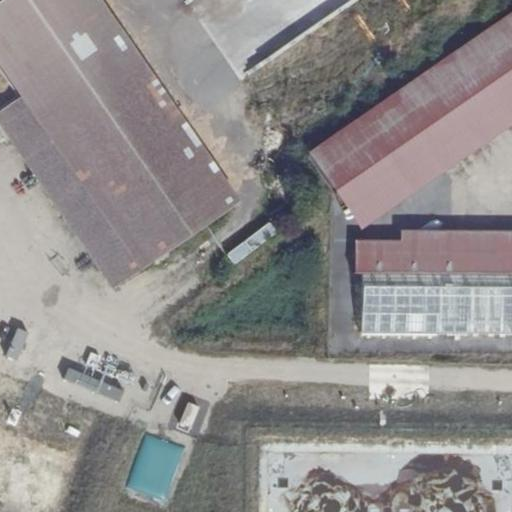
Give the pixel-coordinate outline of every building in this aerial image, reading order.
[(216,215),(67,0),(0,0),(0,79),(13,98),(0,107),(0,131),(109,289),(216,215)] [(511,116),(511,17),(314,155),(360,222),(511,116)] [(511,242),(511,231),(392,232),(392,244),(511,242)] [(511,242),(392,244),(353,244),(354,334),(511,331),(511,242)] [(122,425),(136,373),(124,370),(110,422),(122,425)] [(92,505),(105,509),(112,486),(99,482),(92,505)]
